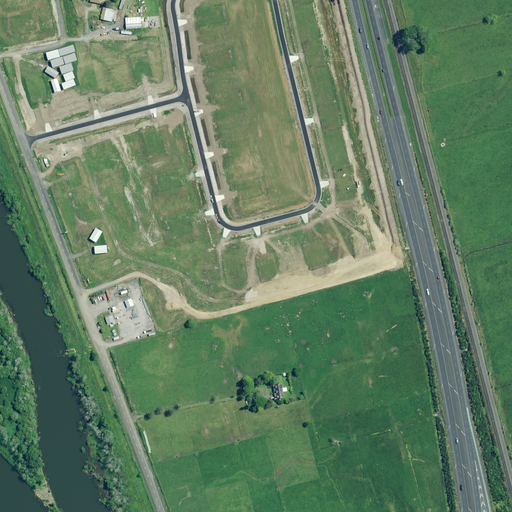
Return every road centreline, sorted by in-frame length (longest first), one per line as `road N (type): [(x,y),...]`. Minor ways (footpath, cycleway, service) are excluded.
road 1 (motorway): [(465,511),(427,293),(352,0)]
road 2 (unclassified): [(162,511),(0,79)]
road 3 (motorway): [(367,0),(467,424)]
